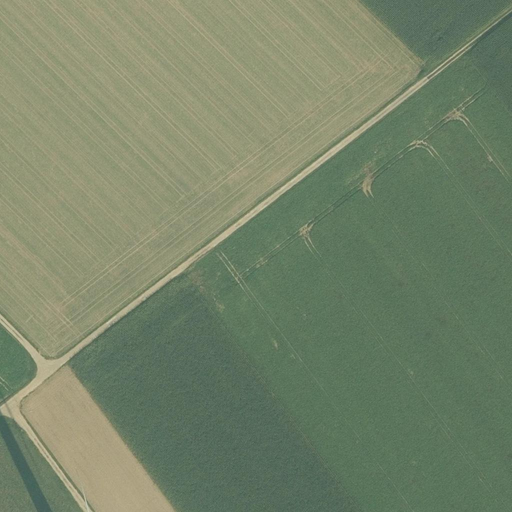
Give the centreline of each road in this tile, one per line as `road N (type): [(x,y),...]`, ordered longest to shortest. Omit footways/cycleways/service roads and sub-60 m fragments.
road 1 (track): [(0,410),(511,12)]
road 2 (track): [(83,511),(78,495),(5,406)]
